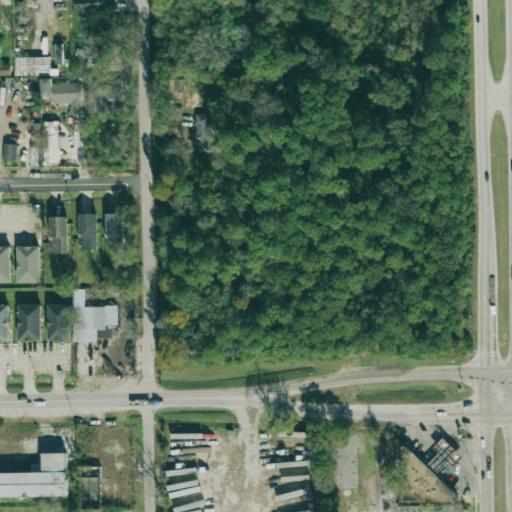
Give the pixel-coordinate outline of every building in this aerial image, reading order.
[(75,0),(76,12),(104,11),(103,0),(75,0)] [(63,64),(62,44),(55,44),(55,64),(63,64)] [(80,64),(96,71),(102,56),(79,46),(75,57),(81,60),(80,64)] [(16,76),(50,75),(50,57),(15,57),(16,76)] [(83,114),(82,83),(52,84),(52,79),(41,79),(42,96),(53,96),(53,103),(70,103),(71,114),(83,114)] [(88,83),(88,113),(122,112),(122,82),(88,83)] [(208,114),(194,114),(195,133),(192,133),(192,152),(209,152),(208,142),(214,142),(214,134),(209,134),(208,114)] [(57,121),(42,122),(44,162),(59,161),(57,121)] [(17,144),(4,144),(3,161),(16,162),(17,144)] [(107,250),(123,250),(123,213),(106,214),(107,250)] [(98,251),(97,214),(79,214),(79,251),(98,251)] [(68,216),(49,217),(50,253),(69,253),(68,216)] [(10,246),(0,246),(0,282),(11,282),(10,246)] [(40,282),(40,246),(17,246),(18,282),(40,282)] [(0,341),(10,341),(9,305),(0,304),(0,341)] [(41,304),(18,305),(19,342),(42,341),(41,304)] [(70,304),(48,305),(49,341),(71,341),(70,304)] [(118,307),(73,306),(73,342),(98,342),(98,338),(112,338),(112,326),(117,326),(118,307)] [(449,462),(436,475),(427,466),(440,454),(434,448),(443,438),(463,458),(454,467),(449,462)] [(402,503),(402,450),(402,448),(403,447),(404,446),(407,446),(409,448),(427,466),(436,475),(459,497),(459,502),(402,503)] [(67,453),(42,453),(43,472),(0,472),(0,497),(68,496),(67,453)]
